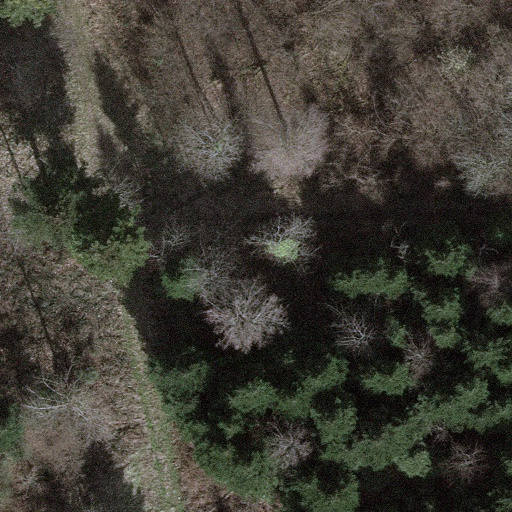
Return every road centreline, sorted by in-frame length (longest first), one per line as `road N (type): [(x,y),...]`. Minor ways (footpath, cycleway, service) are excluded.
road 1 (track): [(100,210),(161,511)]
road 2 (track): [(59,0),(100,210)]
